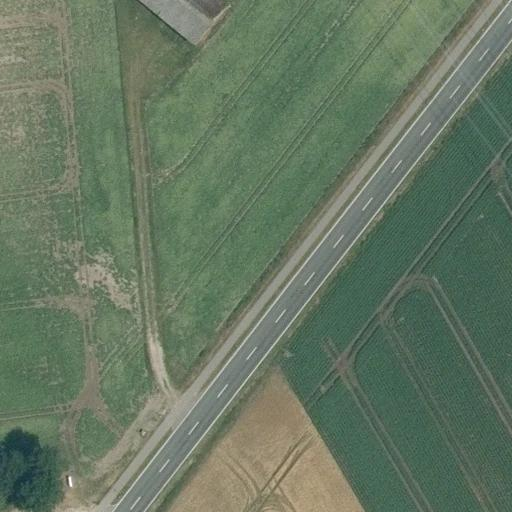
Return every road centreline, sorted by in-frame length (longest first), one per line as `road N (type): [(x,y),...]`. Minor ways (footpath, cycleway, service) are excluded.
road 1 (tertiary): [(511,25),(132,511)]
road 2 (track): [(196,430),(156,375),(120,0)]
